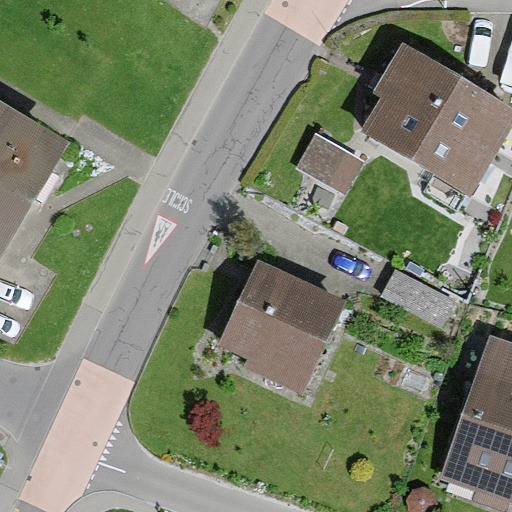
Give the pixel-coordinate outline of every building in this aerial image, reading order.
[(376,112),(385,117),(366,149),(474,211),(511,145),(511,123),(405,61),(376,112)] [(79,168),(0,122),(0,276),(9,282),(79,168)] [(299,180),(332,196),(348,163),(315,147),(299,180)] [(218,366),(305,406),(346,316),(260,276),(218,366)] [(448,310),(394,282),(381,307),(436,334),(448,310)] [(511,353),(490,345),(439,485),(511,511),(511,353)]
